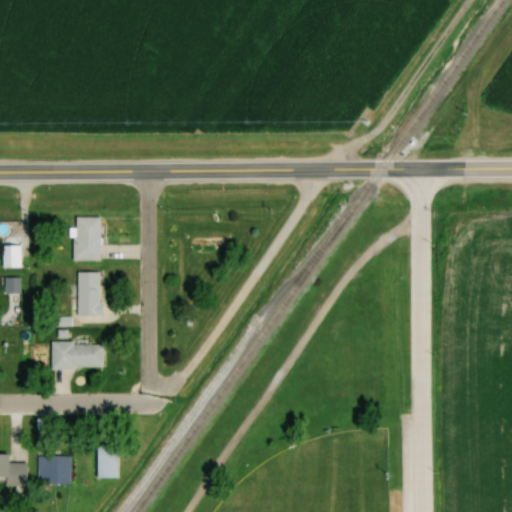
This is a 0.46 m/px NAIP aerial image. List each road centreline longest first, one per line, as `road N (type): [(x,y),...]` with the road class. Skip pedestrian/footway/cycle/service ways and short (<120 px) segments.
road 1 (secondary): [(0,174),(511,167)]
road 2 (residential): [(427,511),(424,168)]
road 3 (residential): [(149,400),(165,400),(233,312),(312,198),(315,168)]
road 4 (residential): [(149,400),(0,403)]
road 5 (residential): [(150,300),(150,169)]
